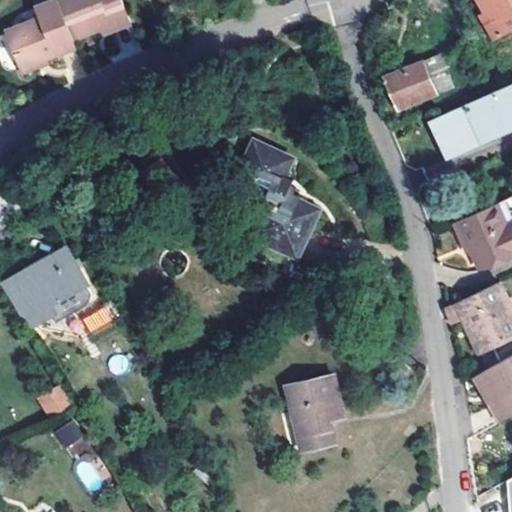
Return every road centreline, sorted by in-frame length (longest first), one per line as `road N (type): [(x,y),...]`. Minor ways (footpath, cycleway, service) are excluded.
road 1 (unclassified): [(362,0),(376,134),(427,263),(460,511)]
road 2 (residential): [(335,0),(110,76),(0,141)]
